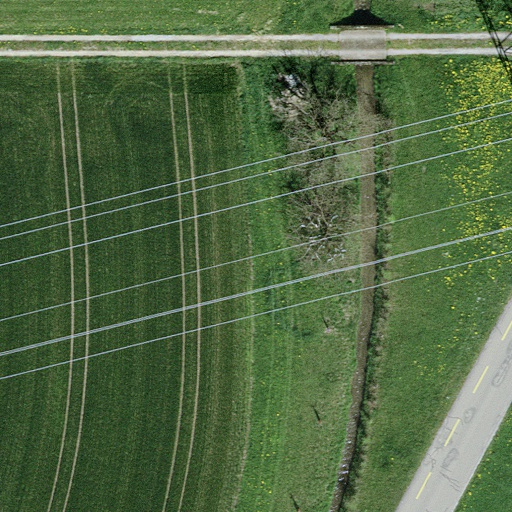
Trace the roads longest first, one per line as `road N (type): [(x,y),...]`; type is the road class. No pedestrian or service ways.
road 1 (track): [(511,47),(0,46)]
road 2 (unclassified): [(511,340),(423,511)]
